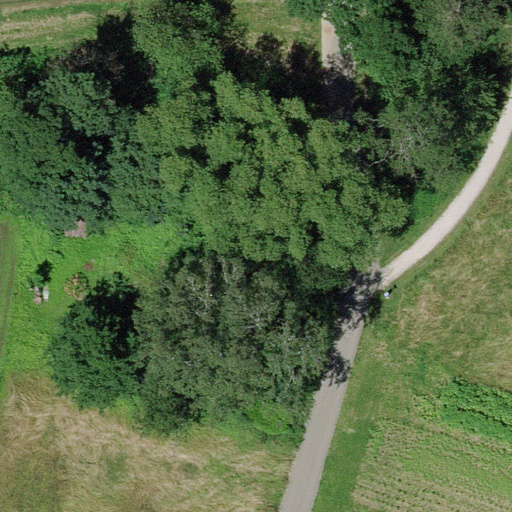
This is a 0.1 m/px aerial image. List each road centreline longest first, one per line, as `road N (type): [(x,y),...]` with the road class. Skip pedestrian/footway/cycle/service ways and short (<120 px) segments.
road 1 (track): [(339,0),(338,66),(361,239),(356,292)]
road 2 (track): [(356,292),(297,511)]
